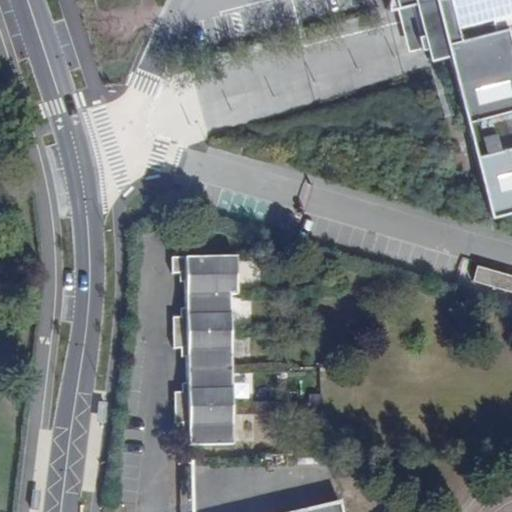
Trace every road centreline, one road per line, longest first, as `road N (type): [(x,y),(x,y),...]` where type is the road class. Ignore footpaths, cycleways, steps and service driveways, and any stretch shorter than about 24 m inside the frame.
road 1 (residential): [(70,147),(85,295),(60,511)]
road 2 (residential): [(70,147),(116,135),(179,0)]
road 3 (residential): [(23,0),(70,147)]
